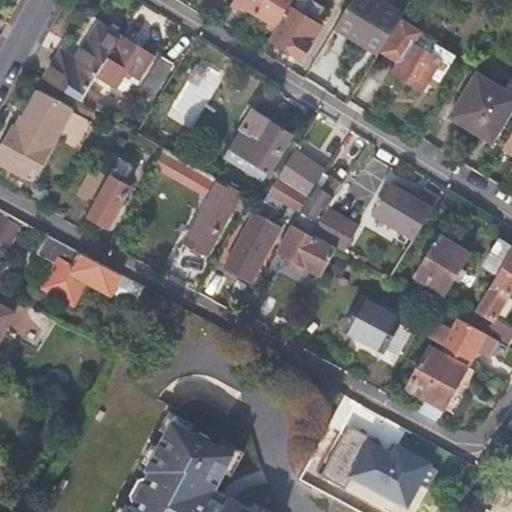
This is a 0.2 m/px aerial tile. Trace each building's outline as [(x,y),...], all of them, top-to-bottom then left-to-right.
[(239,0),(256,10),(262,0),(239,0)] [(262,0),(256,10),(276,23),(289,3),(290,0),(262,0)] [(276,23),(269,35),(302,55),(325,18),(306,8),(303,13),(289,3),(276,23)] [(395,68),(423,86),(434,68),(442,74),(457,50),(445,42),(440,50),(415,36),(422,25),(405,14),(385,46),(401,57),(395,68)] [(322,53),(348,68),(375,24),(364,17),(360,24),(345,15),(322,53)] [(94,84),(121,37),(99,24),(80,58),(55,45),(38,74),(71,93),(85,101),(94,84)] [(415,36),(440,50),(445,42),(447,39),(423,24),(422,25),(415,36)] [(144,77),(156,54),(124,36),(102,76),(120,86),(130,69),(144,77)] [(170,62),(159,55),(140,90),(151,96),(170,62)] [(491,140),(511,107),(511,90),(476,69),(449,114),(491,140)] [(121,121),(134,99),(127,95),(118,109),(95,96),(99,87),(94,84),(85,101),(105,112),(121,121)] [(58,136),(39,125),(52,102),(34,91),(32,94),(29,93),(18,112),(20,113),(0,151),(0,155),(28,171),(35,158),(43,162),(58,136)] [(105,112),(85,101),(71,93),(67,102),(88,114),(79,131),(91,138),(105,112)] [(236,148),(272,168),(293,131),(253,109),(244,126),(248,127),(236,148)] [(249,195),(180,155),(166,147),(156,166),(168,173),(185,183),(208,195),(184,239),(206,252),(233,204),(241,209),(247,200),(249,195)] [(117,158),(108,174),(111,176),(90,213),(112,224),(132,187),(123,181),(130,166),(117,158)] [(296,207),(315,176),(289,161),(265,204),(273,209),(279,198),(296,207)] [(338,195),(340,189),(337,188),(342,181),(328,173),(324,180),(318,178),(315,176),(296,207),(320,220),(328,206),(330,208),(338,195)] [(389,276),(402,254),(436,199),(438,196),(425,189),(422,190),(416,199),(389,182),(371,213),(399,229),(401,224),(406,227),(379,270),(389,276)] [(273,209),(265,204),(260,201),(249,195),(247,200),(256,205),(252,210),(276,224),(271,234),(276,237),(261,263),(267,267),(278,248),(294,221),(290,218),(273,209)] [(0,241),(11,247),(23,223),(0,211),(0,241)] [(328,211),(316,233),(337,245),(341,248),(347,252),(361,229),(329,211),(328,211)] [(322,272),(337,245),(316,233),(315,233),(294,221),(278,248),(322,272)] [(276,237),(271,234),(250,223),(235,248),(261,263),(276,237)] [(57,238),(39,228),(30,244),(49,254),(57,238)] [(444,291),(468,252),(440,233),(417,272),(418,273),(413,280),(420,285),(424,279),(444,291)] [(57,238),(49,254),(59,260),(44,286),(75,302),(87,280),(112,292),(122,273),(117,271),(57,238)] [(496,273),(511,247),(498,239),(482,263),(496,273)] [(485,333),(507,345),(511,336),(511,326),(495,316),(511,287),(511,247),(496,273),(467,322),(475,326),(485,333)] [(413,260),(402,254),(389,276),(399,282),(413,260)] [(220,278),(206,270),(195,289),(209,297),(220,278)] [(112,292),(131,302),(141,283),(122,273),(112,292)] [(344,325),(396,353),(412,322),(381,305),(383,301),(373,295),(362,314),(354,310),(344,325)] [(0,334),(13,310),(0,302),(0,334)] [(443,347),(469,362),(485,333),(475,326),(467,322),(459,317),(443,347)] [(422,411),(437,419),(466,366),(429,345),(406,386),(418,392),(411,405),(422,411)] [(506,380),(511,369),(511,368),(489,354),(482,366),(506,380)] [(256,511),(217,492),(234,456),(171,424),(146,475),(149,476),(132,511),(130,511),(129,511),(128,511),(256,511)] [(346,427),(322,478),(347,490),(351,482),(412,510),(435,463),(393,443),(390,448),(346,427)]
